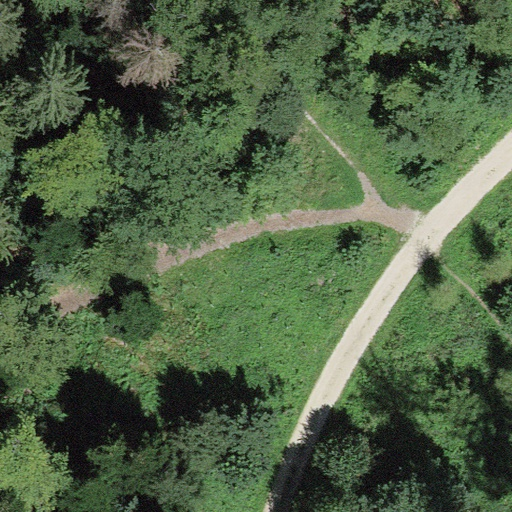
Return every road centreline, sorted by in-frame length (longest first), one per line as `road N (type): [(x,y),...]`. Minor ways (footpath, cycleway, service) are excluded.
road 1 (track): [(279,511),(316,398),(433,224),(511,147)]
road 2 (track): [(433,224),(511,316)]
